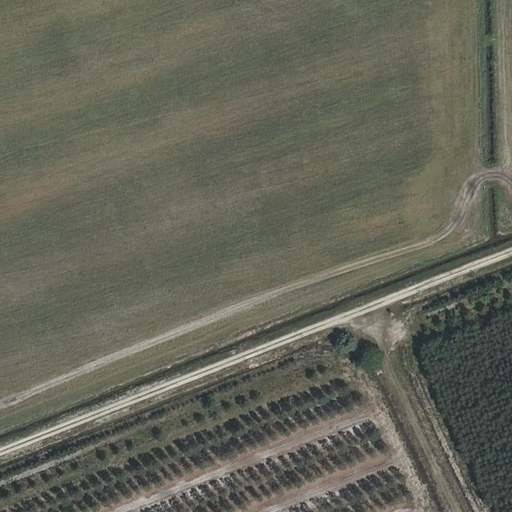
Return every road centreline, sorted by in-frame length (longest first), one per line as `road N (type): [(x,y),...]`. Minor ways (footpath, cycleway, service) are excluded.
road 1 (track): [(0,465),(511,268)]
road 2 (track): [(458,511),(368,323)]
